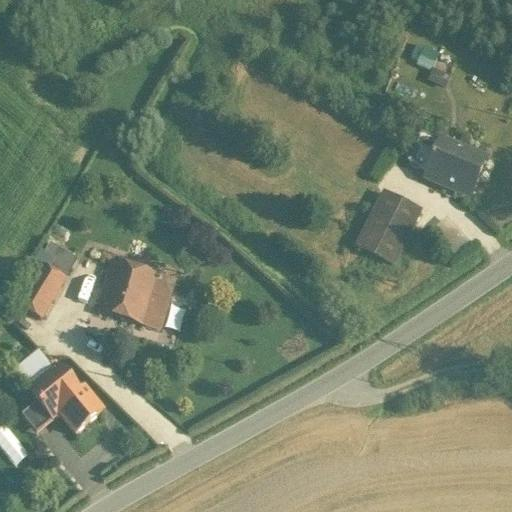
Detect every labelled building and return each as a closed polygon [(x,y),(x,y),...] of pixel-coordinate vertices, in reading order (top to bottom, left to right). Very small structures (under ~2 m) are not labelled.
[(409,61),(432,70),(439,53),(416,43),(409,61)] [(485,162),(422,136),(409,166),(429,174),(427,180),(470,197),(485,162)] [(420,213),(385,195),(357,249),(393,267),(420,213)] [(76,261),(50,245),(45,255),(54,261),(49,271),(64,280),(76,261)] [(49,271),(37,263),(28,278),(35,283),(19,309),(40,321),(64,280),(49,271)] [(176,282),(111,264),(96,314),(145,330),(162,334),(171,302),(170,302),(176,282)] [(83,398),(56,364),(50,369),(54,373),(28,394),(53,425),(69,412),(68,410),(83,398)]
